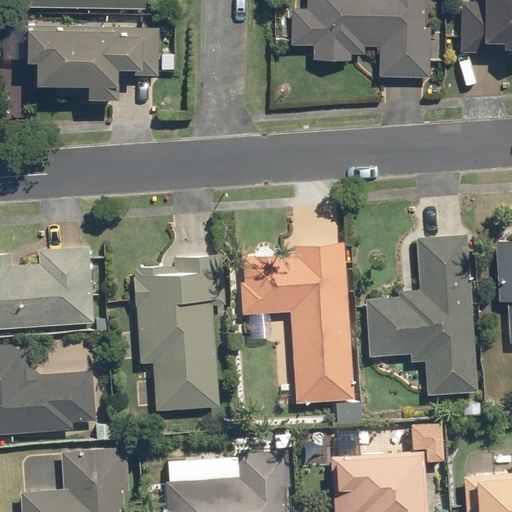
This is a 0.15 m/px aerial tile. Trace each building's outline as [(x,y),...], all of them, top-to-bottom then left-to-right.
[(304,0),(304,7),(289,6),(288,44),(309,45),(309,58),(348,59),(348,53),(362,53),(362,46),(377,46),(376,75),(428,76),(429,25),(424,24),(424,0),(304,0)] [(511,0),(457,0),(456,51),(511,52),(511,0)] [(157,26),(22,24),(22,64),(32,64),(32,86),(83,86),(83,98),(117,99),(117,73),(157,74),(157,26)] [(476,392),(465,231),(413,235),(416,287),(396,288),(397,295),(362,297),(365,356),(407,353),(407,362),(422,361),(424,395),(476,392)] [(511,240),(491,242),(495,302),(504,301),(507,341),(511,341),(511,240)] [(353,399),(343,241),(290,244),(291,252),(235,256),(238,315),(288,311),(294,403),(353,399)] [(0,328),(93,322),(87,244),(35,248),(36,260),(10,262),(10,251),(0,251),(0,328)] [(224,303),(221,252),(170,255),(171,263),(130,265),(139,411),(217,406),(211,304),(224,303)] [(0,433),(94,427),(90,369),(29,373),(27,341),(0,342),(0,433)] [(128,511),(124,445),(59,449),(61,486),(16,490),(18,511),(0,511),(128,511)] [(289,511),(286,448),(237,451),(237,455),(164,459),(165,479),(161,479),(163,510),(153,511),(289,511)] [(424,511),(421,450),(328,455),(331,511),(424,511)] [(509,471),(461,474),(463,510),(473,509),(472,511),(511,511),(511,460),(509,464),(509,471)]
